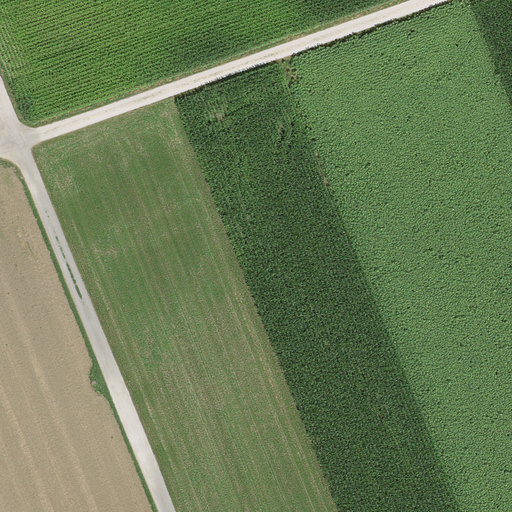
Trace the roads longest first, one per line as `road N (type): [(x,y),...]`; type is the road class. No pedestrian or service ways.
road 1 (track): [(425,0),(0,147)]
road 2 (track): [(162,511),(0,109)]
